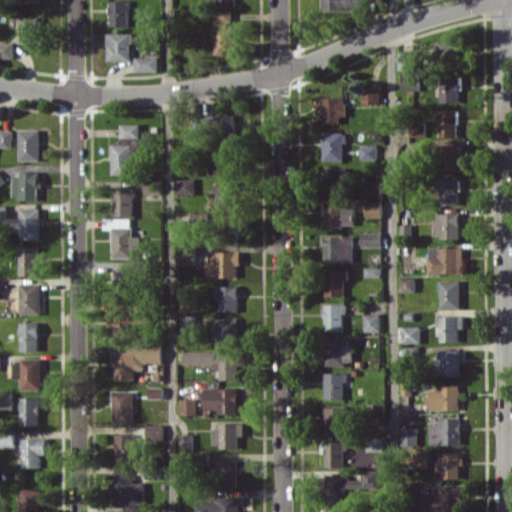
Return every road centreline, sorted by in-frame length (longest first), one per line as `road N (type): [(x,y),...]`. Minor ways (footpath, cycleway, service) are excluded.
road 1 (residential): [(501,0),(504,511)]
road 2 (residential): [(281,0),(282,511)]
road 3 (residential): [(77,0),(77,511)]
road 4 (residential): [(0,84),(78,93),(216,85),(282,72),(473,0)]
